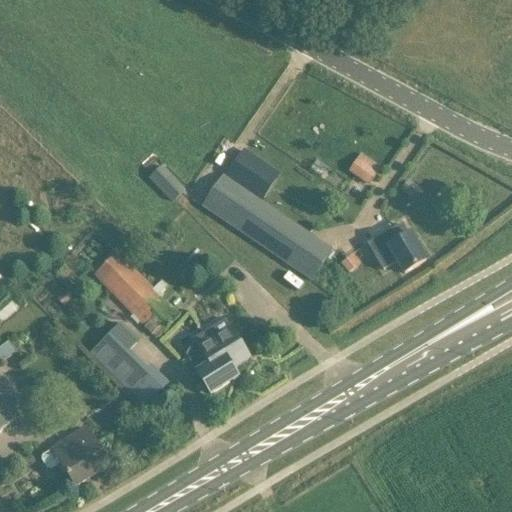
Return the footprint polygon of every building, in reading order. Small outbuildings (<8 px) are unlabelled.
[(259,201),(269,186),(277,191),(284,180),(277,175),(277,174),(245,152),(227,179),(225,178),(204,208),(312,281),(332,251),(259,201)] [(357,160),(349,173),(368,186),(376,173),(357,160)] [(174,203),(176,201),(185,190),(161,166),(149,179),(174,203)] [(400,242),(376,256),(384,271),(398,263),(405,275),(427,262),(411,235),(400,242)] [(95,276),(106,286),(128,309),(143,323),(146,327),(158,338),(179,317),(165,303),(153,291),(117,254),(95,276)] [(354,270),(347,260),(341,265),(347,274),(354,270)] [(170,384),(151,366),(148,370),(129,351),(137,343),(139,341),(132,334),(121,324),(90,355),(139,403),(145,409),(166,388),(170,384)] [(239,378),(231,366),(248,356),(229,325),(215,334),(212,329),(205,334),(210,342),(203,346),(207,352),(190,362),(197,374),(211,396),(239,378)] [(0,433),(20,419),(0,392),(0,433)] [(61,464),(76,487),(76,488),(111,466),(86,426),(42,454),(41,458),(47,469),(52,470),(61,464)]
